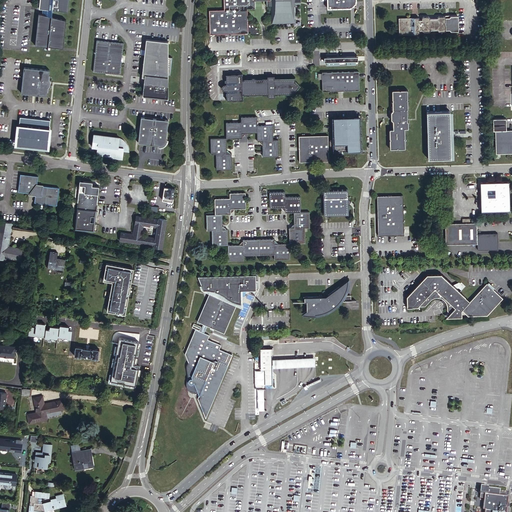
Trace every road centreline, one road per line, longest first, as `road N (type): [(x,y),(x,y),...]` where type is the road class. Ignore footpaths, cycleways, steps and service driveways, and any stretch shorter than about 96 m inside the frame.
road 1 (unclassified): [(361,370),(230,445),(157,501)]
road 2 (unclassified): [(172,511),(249,447),(368,381)]
road 3 (tertiary): [(184,217),(141,447)]
road 4 (unclassified): [(374,351),(366,328),(363,216),(370,172)]
road 5 (unclassified): [(193,183),(370,172)]
road 6 (unclassified): [(370,172),(368,0)]
road 7 (unclassified): [(88,0),(69,165)]
road 8 (unclassified): [(370,172),(511,169)]
road 9 (tertiary): [(191,0),(187,137)]
road 10 (unclassified): [(511,320),(393,358)]
